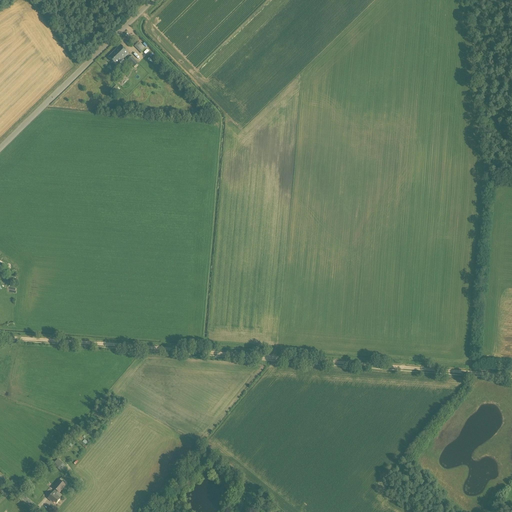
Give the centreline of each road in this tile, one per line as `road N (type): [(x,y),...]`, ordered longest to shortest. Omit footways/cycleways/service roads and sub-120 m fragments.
road 1 (track): [(201,352),(511,376)]
road 2 (unclassified): [(0,148),(153,0)]
road 3 (track): [(0,337),(201,352)]
